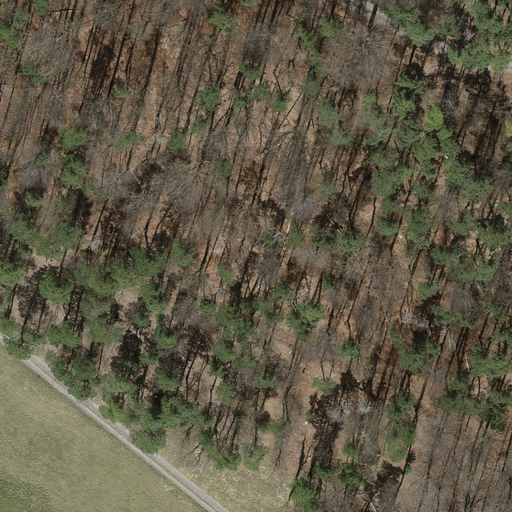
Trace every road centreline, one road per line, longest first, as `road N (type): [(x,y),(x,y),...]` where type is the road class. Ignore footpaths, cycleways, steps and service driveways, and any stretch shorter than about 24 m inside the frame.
road 1 (track): [(0,333),(222,511)]
road 2 (track): [(345,0),(477,64),(511,67)]
